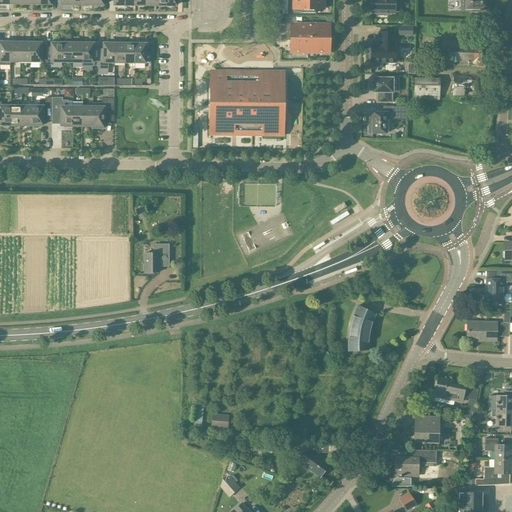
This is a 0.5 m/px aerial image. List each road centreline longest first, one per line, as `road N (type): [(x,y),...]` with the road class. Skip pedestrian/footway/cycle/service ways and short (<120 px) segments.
road 1 (tertiary): [(0,335),(187,311),(343,261)]
road 2 (tertiary): [(322,511),(372,440),(418,346)]
road 3 (residential): [(344,142),(306,168),(173,166)]
road 4 (residential): [(173,24),(0,22)]
road 5 (residential): [(173,166),(0,164)]
road 6 (residential): [(344,142),(347,0)]
road 7 (residential): [(173,166),(173,24)]
